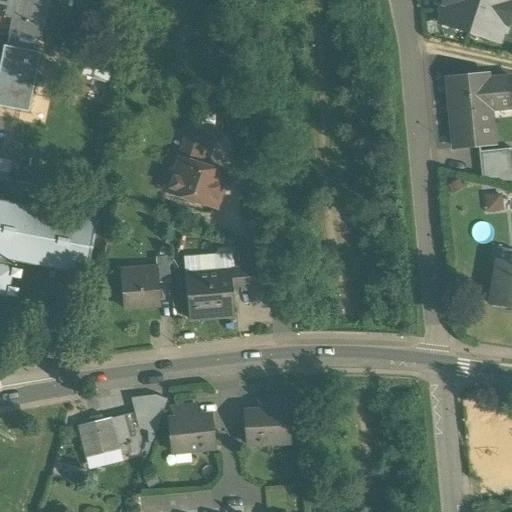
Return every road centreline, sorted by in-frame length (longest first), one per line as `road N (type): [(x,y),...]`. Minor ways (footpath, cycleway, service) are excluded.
road 1 (residential): [(399,0),(438,366)]
road 2 (track): [(318,0),(335,253)]
road 3 (tertiary): [(227,365),(0,398)]
road 4 (tertiary): [(438,366),(341,359),(227,365)]
road 5 (track): [(359,400),(335,253)]
road 6 (residential): [(453,511),(438,366)]
road 7 (residential): [(227,365),(234,498)]
